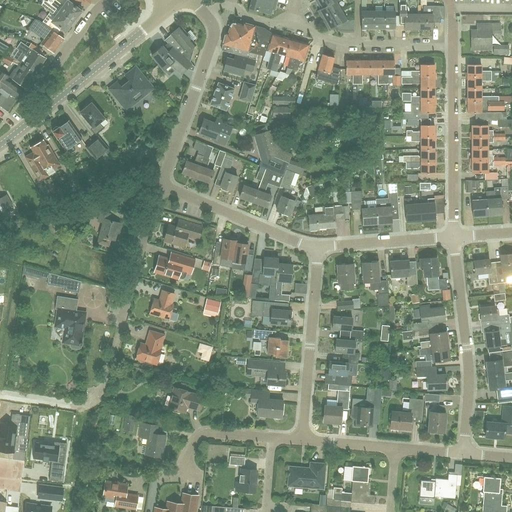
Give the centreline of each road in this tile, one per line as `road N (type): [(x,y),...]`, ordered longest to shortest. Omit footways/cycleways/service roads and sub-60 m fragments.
road 1 (residential): [(451,50),(316,38),(301,22),(271,25),(239,16),(233,4),(205,15)]
road 2 (residential): [(98,397),(162,185)]
road 3 (residential): [(0,145),(171,7)]
road 4 (residential): [(462,451),(469,370),(453,237)]
road 5 (residential): [(302,440),(317,249)]
road 6 (residential): [(451,50),(453,237)]
road 7 (residential): [(162,185),(214,30),(205,15)]
road 8 (residential): [(162,185),(317,249)]
road 9 (residential): [(153,479),(178,476),(204,433),(272,437)]
road 10 (residential): [(16,106),(108,0)]
road 11 (residential): [(317,249),(453,237)]
